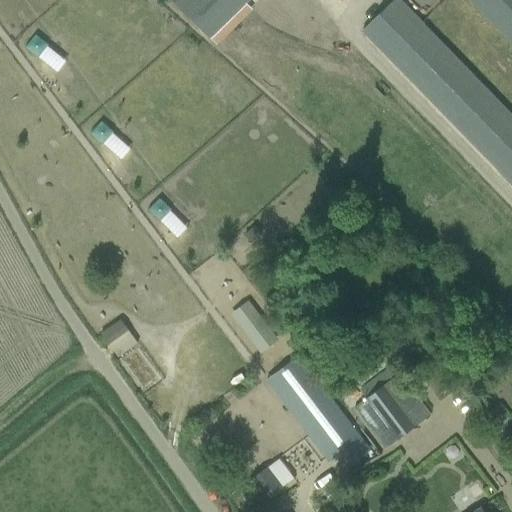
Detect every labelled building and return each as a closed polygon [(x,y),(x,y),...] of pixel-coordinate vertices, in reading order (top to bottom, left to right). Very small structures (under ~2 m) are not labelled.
[(171,0),(177,5),(209,38),(248,0),(171,0)] [(511,116),(398,0),(394,0),(362,31),(511,184),(511,116)] [(511,0),(468,0),(511,44),(511,0)] [(51,45),(37,34),(26,49),(40,60),(51,45)] [(115,135),(103,122),(89,135),(101,148),(115,135)] [(174,211),(162,198),(148,210),(160,224),(174,211)] [(253,246),(263,238),(253,226),(243,234),(253,246)] [(279,339),(249,300),(231,313),(261,352),(279,339)] [(100,333),(118,358),(139,344),(119,320),(103,331),(100,333)] [(264,380),(307,436),(327,462),(360,437),(297,355),(267,378),(264,380)] [(398,374),(353,408),(384,449),(429,414),(398,374)]
